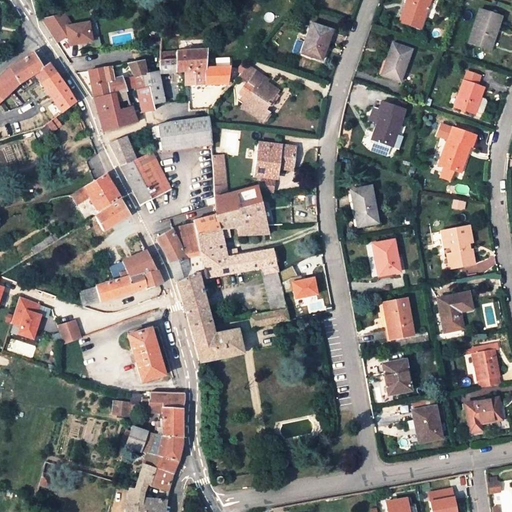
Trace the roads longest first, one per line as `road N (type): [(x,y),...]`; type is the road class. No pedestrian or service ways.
road 1 (residential): [(372,478),(323,208),(332,103),(368,0)]
road 2 (unclassified): [(37,39),(84,100),(174,306),(191,372),(194,463)]
road 3 (residential): [(511,295),(493,177),(511,103)]
road 4 (residential): [(215,507),(372,478)]
road 5 (residential): [(372,478),(511,453)]
